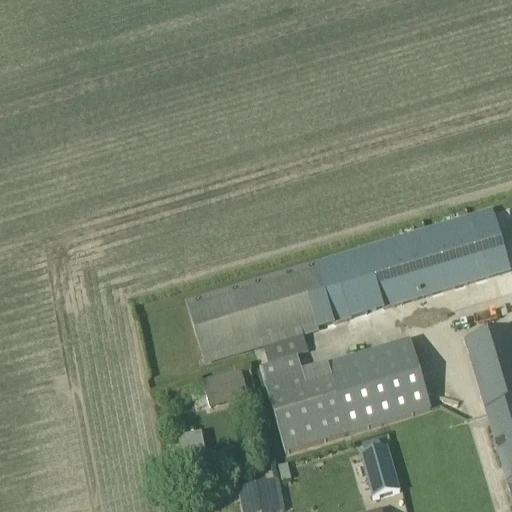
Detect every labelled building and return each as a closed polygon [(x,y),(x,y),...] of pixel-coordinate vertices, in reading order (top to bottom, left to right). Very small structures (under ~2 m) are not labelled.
[(511,218),(509,208),(316,266),(187,305),(205,365),(262,348),(268,366),(309,354),(303,335),(511,272),(511,218)] [(511,329),(504,332),(465,344),(507,486),(506,486),(511,504),(511,329)] [(410,342),(327,366),(303,374),(298,358),(260,370),(285,455),(348,436),(431,412),(410,342)] [(209,410),(249,399),(242,372),(201,383),(209,410)] [(386,446),(362,453),(375,499),(399,492),(386,446)]
